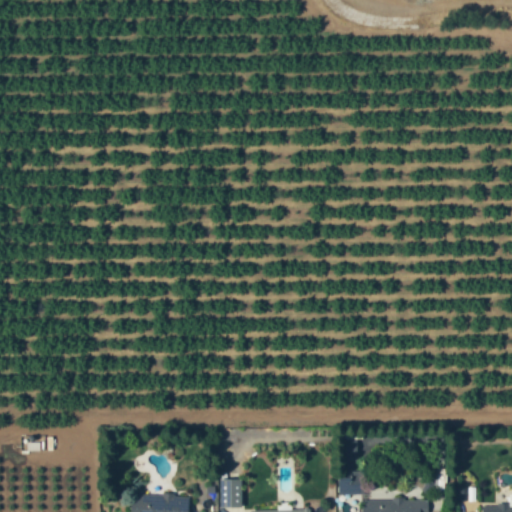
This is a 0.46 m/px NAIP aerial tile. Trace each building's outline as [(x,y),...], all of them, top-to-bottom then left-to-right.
[(219,507),(241,507),(241,479),(220,479),(219,507)] [(511,511),(511,494),(509,494),(509,505),(483,505),(482,511),(511,511)] [(188,511),(189,495),(131,495),(130,511),(188,511)] [(362,499),(362,511),(427,511),(428,500),(362,499)] [(311,511),(311,509),(291,509),(291,503),(277,503),(277,510),(244,510),(243,511),(311,511)]
